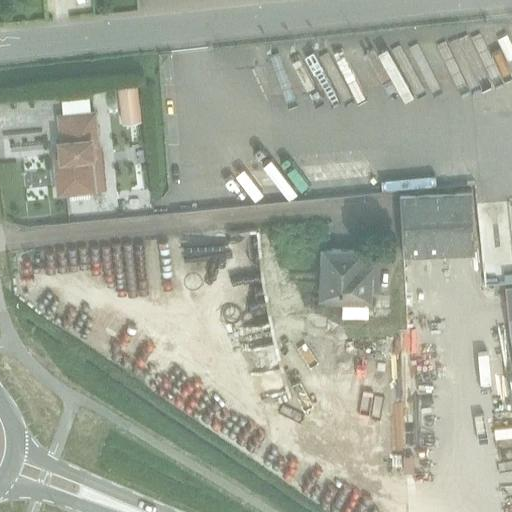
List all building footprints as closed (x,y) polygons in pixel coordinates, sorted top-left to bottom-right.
[(142,122),(137,86),(118,88),(122,124),(142,122)] [(61,155),(54,155),(58,192),(93,189),(90,155),(93,155),(91,138),(97,137),(94,111),(59,114),(61,138),(59,138),(61,155)] [(402,253),(474,249),(471,189),(399,193),(402,253)] [(360,252),(324,251),(322,295),(342,296),(341,314),(368,315),(370,267),(360,267),(360,252)] [(511,284),(502,286),(511,343),(511,284)] [(321,494),(340,479),(329,466),(310,480),(321,494)]
